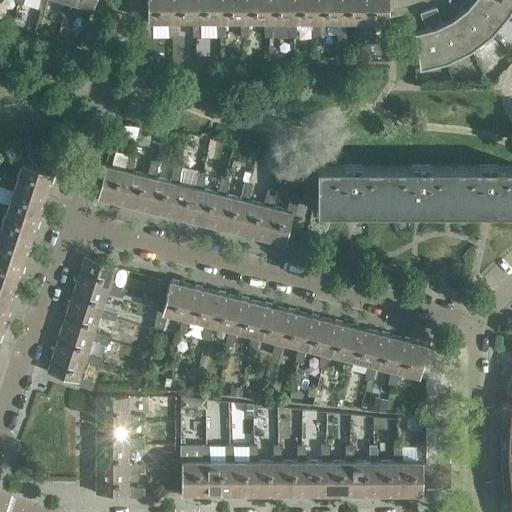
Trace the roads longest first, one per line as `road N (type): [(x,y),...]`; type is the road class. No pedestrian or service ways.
road 1 (residential): [(476,329),(69,223)]
road 2 (residential): [(69,223),(119,0)]
road 3 (residential): [(476,329),(477,511)]
road 4 (residential): [(13,382),(69,223)]
